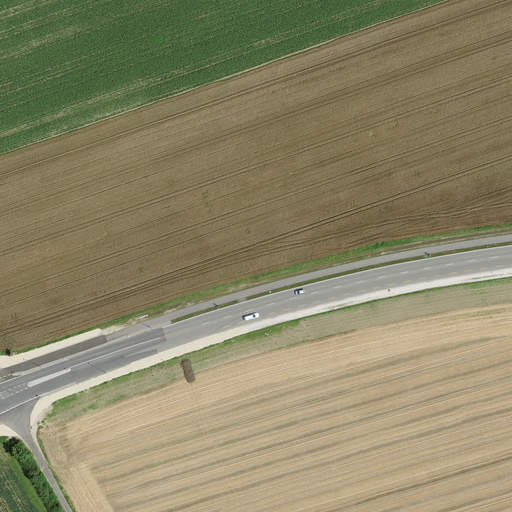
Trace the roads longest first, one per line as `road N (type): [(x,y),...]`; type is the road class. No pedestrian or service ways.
road 1 (track): [(0,363),(313,267),(511,230)]
road 2 (track): [(20,427),(46,399),(249,327),(511,273)]
road 3 (primary): [(119,351),(382,276),(511,255)]
road 4 (track): [(0,392),(69,511)]
road 5 (primary): [(0,405),(119,351)]
road 6 (primary): [(119,351),(0,388)]
